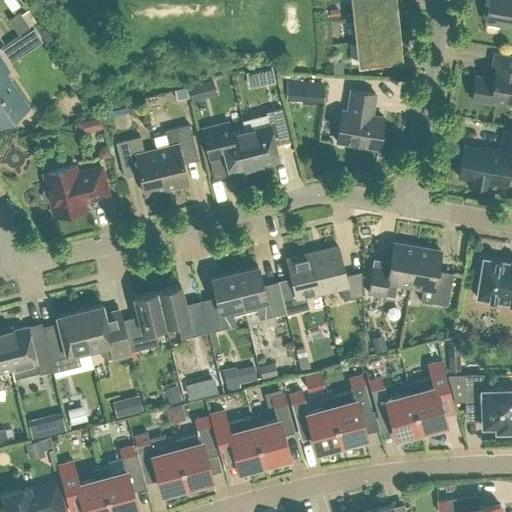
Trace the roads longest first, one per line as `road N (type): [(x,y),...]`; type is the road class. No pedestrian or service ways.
road 1 (residential): [(412,205),(334,193),(302,198),(22,267)]
road 2 (residential): [(217,511),(393,472),(511,464)]
road 3 (residential): [(412,205),(445,0)]
